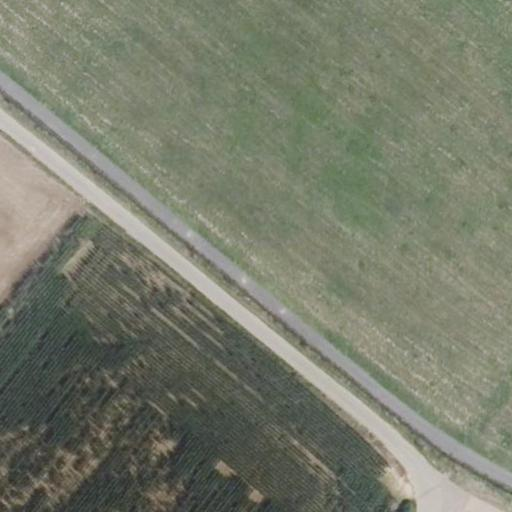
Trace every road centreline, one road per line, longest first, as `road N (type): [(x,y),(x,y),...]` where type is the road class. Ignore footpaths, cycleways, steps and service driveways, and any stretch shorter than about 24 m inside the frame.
road 1 (track): [(0,79),(423,427),(511,480)]
road 2 (unclassified): [(438,494),(382,432),(0,118)]
